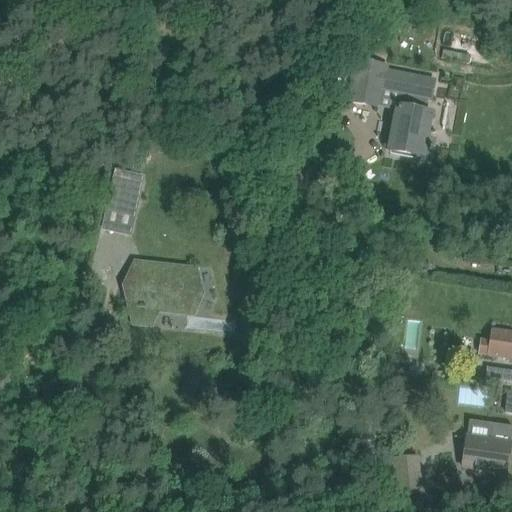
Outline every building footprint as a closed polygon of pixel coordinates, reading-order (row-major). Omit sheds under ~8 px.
[(376,15),(373,41),(386,43),(389,17),(376,15)] [(398,112),(390,152),(429,160),(431,154),(432,154),(433,148),(432,148),(433,142),(427,141),(432,115),(426,114),(429,101),(431,101),(434,83),(385,73),(386,68),(357,62),(349,103),(398,112)] [(0,161),(0,174),(19,176),(20,163),(0,161)] [(114,170),(105,211),(135,218),(145,176),(114,170)] [(134,263),(126,295),(134,326),(149,327),(155,315),(175,317),(195,319),(205,297),(197,270),(159,266),(134,263)] [(246,317),(243,340),(268,343),(270,320),(246,317)] [(511,335),(493,332),(491,343),(482,342),(480,355),(511,360),(511,335)] [(467,439),(465,449),(462,469),(487,472),(487,471),(506,474),(509,457),(506,456),(510,428),(492,425),(490,442),(467,439)] [(419,461),(395,464),(398,496),(423,493),(419,461)]
